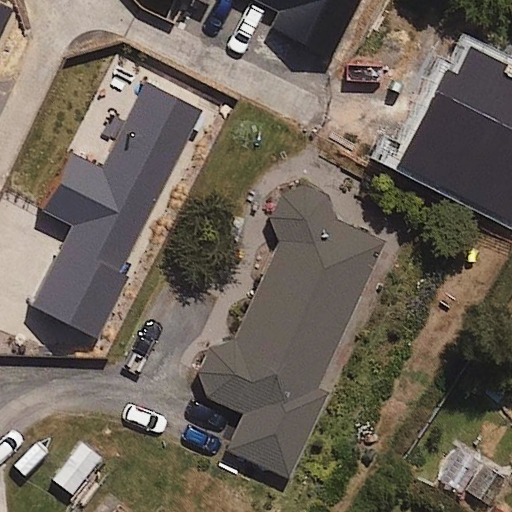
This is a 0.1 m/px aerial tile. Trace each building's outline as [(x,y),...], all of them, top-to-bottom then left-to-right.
[(0,0),(0,39),(16,7),(0,0)] [(360,0),(175,0),(190,7),(193,0),(260,0),(278,9),(271,21),(334,53),(360,0)] [(511,64),(457,38),(393,170),(511,227),(511,64)] [(70,226),(35,300),(97,329),(200,110),(143,83),(106,160),(74,145),(42,212),(70,226)] [(384,245),(336,223),(327,200),(306,189),(282,195),(269,217),(278,248),(233,343),(208,351),(197,373),(203,396),(246,418),(228,453),(288,482),(329,399),(318,390),(384,245)] [(481,461),(457,449),(439,482),(462,495),(481,461)]
